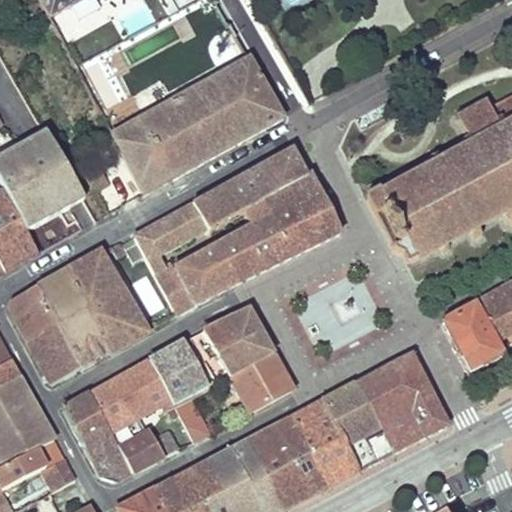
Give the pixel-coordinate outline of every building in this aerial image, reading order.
[(61,0),(35,0),(47,21),(67,10),(61,0)] [(61,0),(67,10),(85,0),(61,0)] [(171,0),(176,9),(192,0),(171,0)] [(65,19),(68,36),(101,30),(98,14),(65,19)] [(246,60),(109,137),(142,199),(281,122),(246,60)] [(403,183),(365,202),(392,252),(402,256),(406,266),(413,263),(440,250),(442,255),(448,253),(445,247),(468,235),(472,244),(481,239),(476,230),(501,217),(505,225),(509,224),(511,228),(511,227),(511,100),(490,113),(486,109),(488,104),(484,103),(480,111),(460,120),(454,119),(453,123),(456,124),(463,139),(459,141),(464,151),(441,163),(435,153),(427,158),(432,167),(410,180),(407,175),(401,178),(403,183)] [(84,136),(77,139),(81,146),(87,142),(84,136)] [(44,138),(0,162),(0,192),(8,207),(24,235),(81,202),(44,138)] [(172,270),(171,271),(184,296),(192,310),(340,236),(297,149),(190,207),(201,228),(204,234),(205,236),(240,217),(246,230),(188,261),(172,270)] [(92,171),(82,176),(93,196),(103,190),(92,171)] [(8,207),(0,210),(0,235),(17,267),(36,257),(24,235),(8,207)] [(189,234),(192,240),(204,234),(201,228),(190,207),(178,214),(189,234)] [(178,214),(149,229),(154,241),(162,256),(192,240),(189,234),(178,214)] [(142,233),(131,239),(174,319),(180,316),(173,302),(184,296),(171,271),(172,270),(169,265),(168,266),(163,268),(158,259),(162,256),(154,241),(148,244),(142,233)] [(0,275),(17,267),(0,235),(0,275)] [(118,246),(108,252),(114,262),(124,257),(118,246)] [(96,259),(63,278),(105,357),(141,336),(96,259)] [(55,329),(25,346),(45,379),(50,387),(105,357),(63,278),(35,292),(55,329)] [(511,284),(472,306),(494,343),(511,333),(511,284)] [(7,315),(25,346),(55,329),(35,292),(9,306),(7,315)] [(352,299),(338,306),(345,319),(358,312),(352,299)] [(472,306),(441,324),(469,376),(502,358),(499,352),(494,343),(472,306)] [(272,357),(248,313),(205,333),(202,335),(229,381),(272,357)] [(229,381),(202,335),(189,342),(216,388),(228,382),(229,381)] [(182,345),(145,365),(166,404),(171,413),(178,410),(192,402),(208,393),(182,345)] [(504,349),(499,352),(502,358),(508,356),(504,349)] [(229,381),(228,382),(247,415),(292,391),(272,357),(229,381)] [(409,357),(352,387),(392,456),(447,428),(409,357)] [(6,363),(0,366),(0,388),(15,380),(6,363)] [(145,365),(87,398),(108,437),(133,423),(159,408),(166,404),(145,365)] [(15,380),(0,388),(0,470),(33,453),(51,443),(15,380)] [(320,404),(357,474),(392,456),(352,387),(320,404)] [(108,437),(87,398),(61,413),(97,479),(115,485),(130,477),(116,451),(108,437)] [(192,402),(178,410),(197,446),(212,438),(192,402)] [(166,404),(159,408),(164,417),(171,413),(166,404)] [(320,404),(286,422),(322,492),(357,474),(320,404)] [(286,422),(245,443),(280,511),(284,511),(322,492),(286,422)] [(140,437),(116,451),(130,477),(161,460),(146,434),(140,437)] [(51,443),(33,453),(43,470),(61,460),(51,443)] [(280,511),(245,443),(228,452),(257,511),(280,511)] [(257,511),(228,452),(203,465),(225,511),(257,511)] [(0,492),(35,474),(43,470),(33,453),(0,470),(0,492)] [(43,470),(35,474),(47,496),(72,482),(61,460),(43,470)] [(225,511),(203,465),(168,484),(180,511),(225,511)] [(180,511),(168,484),(154,492),(163,511),(180,511)] [(163,511),(154,492),(115,511),(163,511)]
